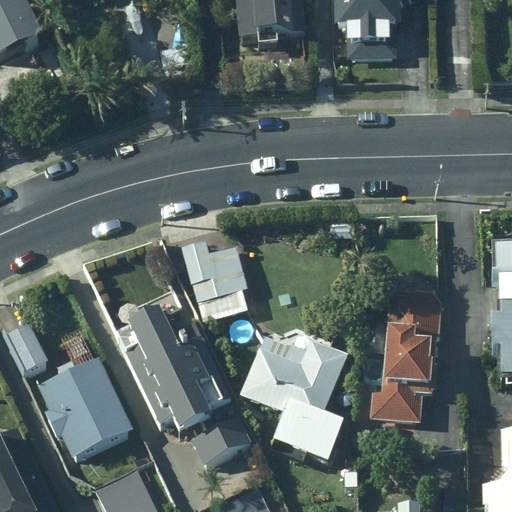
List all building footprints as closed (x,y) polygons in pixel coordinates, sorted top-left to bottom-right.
[(165,0),(53,0),(55,6),(82,0),(109,0),(113,13),(166,0),(165,0)] [(234,0),(239,52),(305,47),(301,0),(234,0)] [(335,0),(336,54),(388,53),(388,34),(398,34),(398,0),(401,0),(335,0)] [(0,70),(40,52),(17,2),(0,4),(0,70)] [(209,249),(183,256),(204,331),(246,319),(240,299),(250,296),(239,255),(212,262),(209,249)] [(511,252),(496,253),(497,288),(500,289),(501,326),(490,326),(490,362),(502,362),(503,395),(511,394),(511,252)] [(443,293),(390,291),(385,396),(370,395),(369,429),(417,431),(418,402),(439,403),(443,293)] [(160,327),(119,347),(173,458),(186,452),(203,485),(261,457),(200,333),(170,347),(160,327)] [(32,329),(4,343),(25,386),(53,372),(32,329)] [(359,364),(269,344),(243,407),(288,426),(276,455),(328,477),(343,440),(330,434),(359,364)] [(98,368),(33,398),(67,472),(132,442),(98,368)] [(509,478),(484,494),(484,511),(511,511),(511,428),(507,429),(509,478)] [(56,511),(20,433),(0,441),(0,511),(56,511)] [(155,511),(139,474),(93,495),(100,511),(155,511)] [(268,511),(262,498),(233,511),(268,511)]
